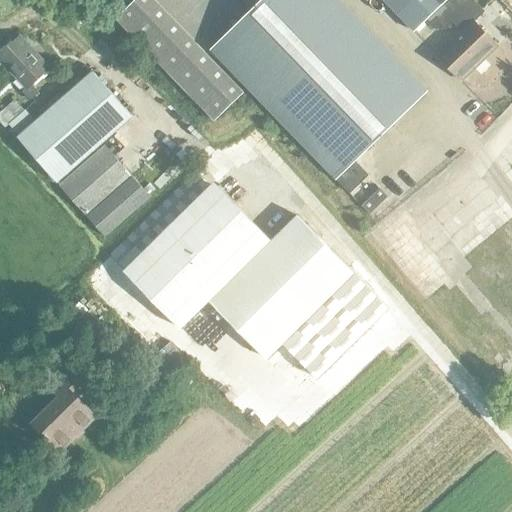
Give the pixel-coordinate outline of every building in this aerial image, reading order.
[(137,0),(117,19),(214,121),(245,92),(157,0),(137,0)] [(354,160),(427,90),(338,0),(259,0),(209,50),(349,193),(368,175),(354,160)] [(382,0),(414,32),(425,21),(432,28),(445,28),(453,21),(462,30),(436,55),(461,80),(497,45),(473,20),(483,11),(472,0),(382,0)] [(32,84),(49,68),(20,36),(0,54),(0,59),(26,87),(22,91),(30,99),(38,91),(32,84)] [(36,121),(26,109),(9,123),(19,135),(18,136),(58,181),(133,115),(93,70),(36,121)] [(150,196),(106,144),(60,184),(106,236),(112,230),(150,196)] [(210,185),(122,271),(179,329),(208,300),(266,358),(282,342),(319,378),(389,308),(353,272),(296,215),(267,242),(210,185)] [(73,364),(50,387),(60,397),(33,424),(44,436),(43,437),(47,441),(48,440),(58,450),(92,416),(77,400),(93,384),(73,364)]
